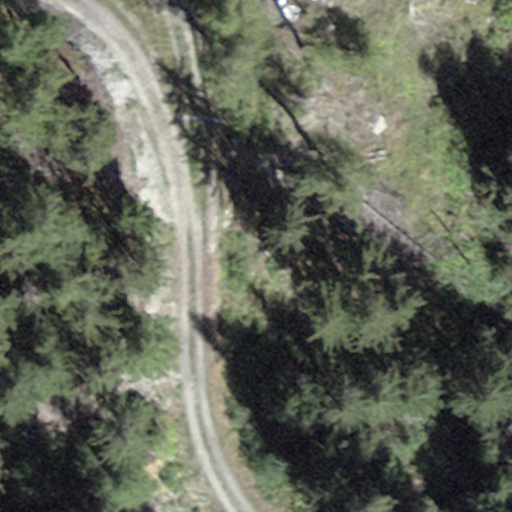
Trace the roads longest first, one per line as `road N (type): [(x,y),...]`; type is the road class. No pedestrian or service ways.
road 1 (track): [(62,0),(126,59),(165,162),(197,450),(233,511)]
road 2 (track): [(165,162),(186,97),(150,0)]
